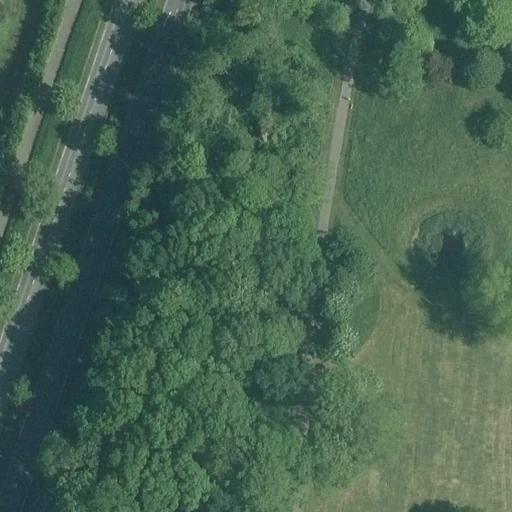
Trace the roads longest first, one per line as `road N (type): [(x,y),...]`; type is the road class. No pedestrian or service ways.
road 1 (secondary): [(8,511),(180,0)]
road 2 (secondary): [(130,0),(0,384)]
